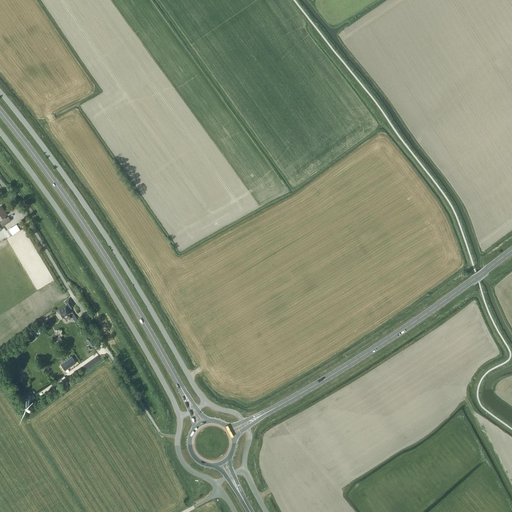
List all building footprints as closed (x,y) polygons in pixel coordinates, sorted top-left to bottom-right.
[(5,216),(7,214),(1,206),(0,206),(0,219),(1,218),(2,221),(0,222),(0,227),(3,226),(11,221),(8,217),(6,218),(5,216)] [(74,306),(71,301),(69,298),(65,301),(66,304),(55,311),(60,319),(63,317),(66,321),(75,315),(70,308),(74,306)] [(96,344),(87,331),(82,334),(86,341),(87,340),(91,347),(96,344)] [(37,337),(34,334),(26,339),(29,342),(37,337)] [(77,363),(72,356),(60,365),(65,371),(77,363)]
